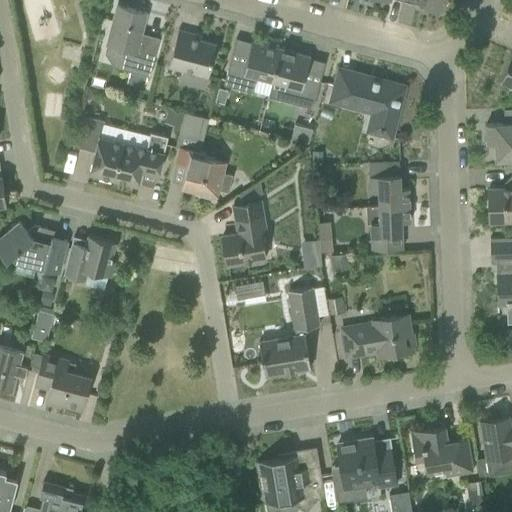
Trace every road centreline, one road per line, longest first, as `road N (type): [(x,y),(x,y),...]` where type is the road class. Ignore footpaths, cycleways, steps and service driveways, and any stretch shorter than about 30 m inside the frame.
road 1 (residential): [(233,429),(202,237),(40,203),(26,185),(0,1)]
road 2 (residential): [(456,396),(446,58)]
road 3 (residential): [(211,0),(446,58)]
road 4 (residential): [(233,429),(456,396)]
road 5 (residential): [(108,451),(233,429)]
